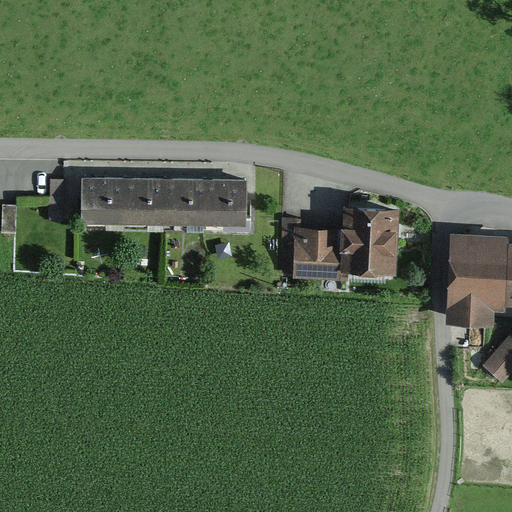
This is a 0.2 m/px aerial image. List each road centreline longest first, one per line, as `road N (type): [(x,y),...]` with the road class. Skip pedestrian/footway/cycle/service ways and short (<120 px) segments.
road 1 (unclassified): [(0,152),(242,154),(511,220)]
road 2 (track): [(443,511),(453,435),(443,201)]
